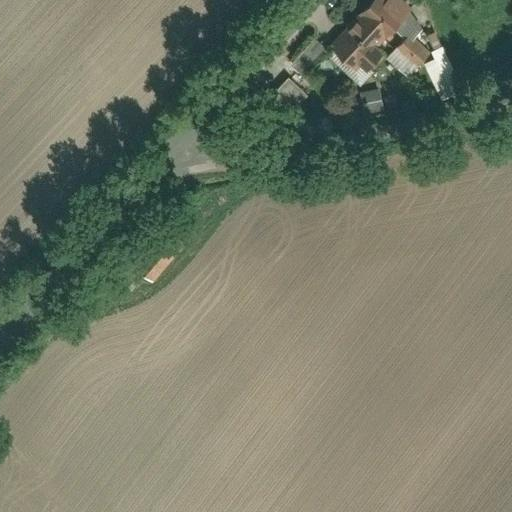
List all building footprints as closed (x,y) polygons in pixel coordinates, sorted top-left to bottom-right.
[(350,28),(337,44),(365,67),(369,61),(378,68),(393,50),(385,43),(395,31),(397,33),(414,13),(412,11),(415,7),(406,0),(373,0),(368,7),(371,10),(354,31),(350,28)] [(413,31),(402,45),(422,62),(434,49),(413,31)] [(469,94),(448,45),(435,50),(439,61),(430,64),(443,94),(455,89),(458,98),(469,94)] [(314,94),(294,76),(283,88),(303,106),(314,94)] [(188,242),(169,227),(135,269),(154,284),(188,242)]
